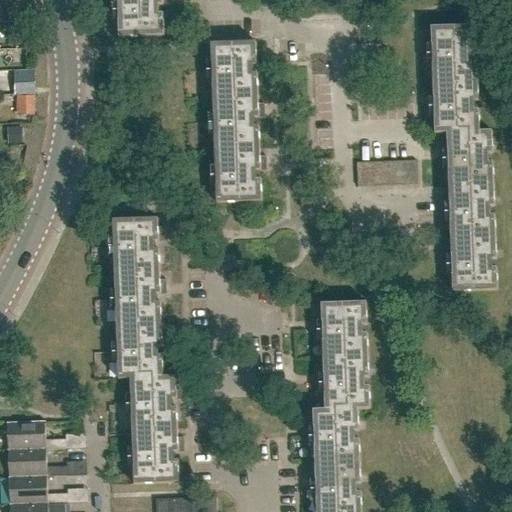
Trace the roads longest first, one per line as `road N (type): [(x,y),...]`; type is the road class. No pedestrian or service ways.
road 1 (tertiary): [(0,305),(58,179),(67,132),(69,89),(54,0)]
road 2 (residential): [(410,213),(360,214),(342,190),(339,48),(276,23),(275,0)]
road 3 (residential): [(248,511),(247,491),(221,454),(216,268)]
